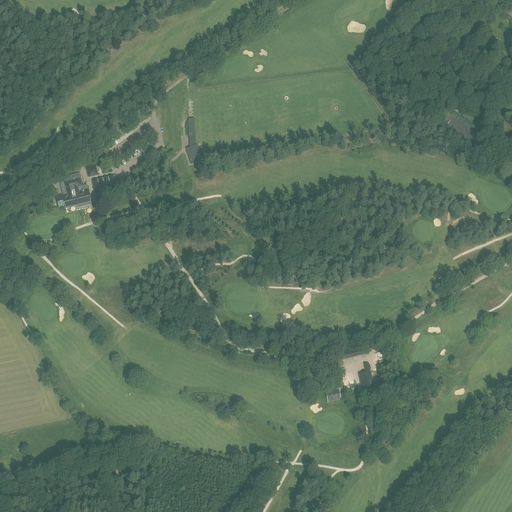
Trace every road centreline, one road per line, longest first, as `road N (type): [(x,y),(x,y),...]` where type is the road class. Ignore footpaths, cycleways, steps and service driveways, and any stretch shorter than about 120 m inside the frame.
road 1 (unclassified): [(12,203),(23,232),(41,241),(143,210),(110,168),(75,156)]
road 2 (track): [(351,372),(408,321),(511,260)]
road 3 (track): [(150,114),(161,92),(287,0)]
road 4 (track): [(511,406),(438,511)]
